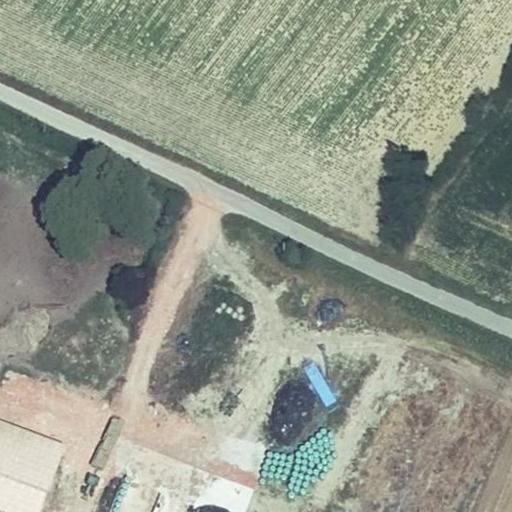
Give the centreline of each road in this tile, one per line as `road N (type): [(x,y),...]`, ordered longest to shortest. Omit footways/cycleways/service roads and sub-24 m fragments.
road 1 (unclassified): [(0,92),(511,327)]
road 2 (track): [(206,189),(100,473),(34,511)]
